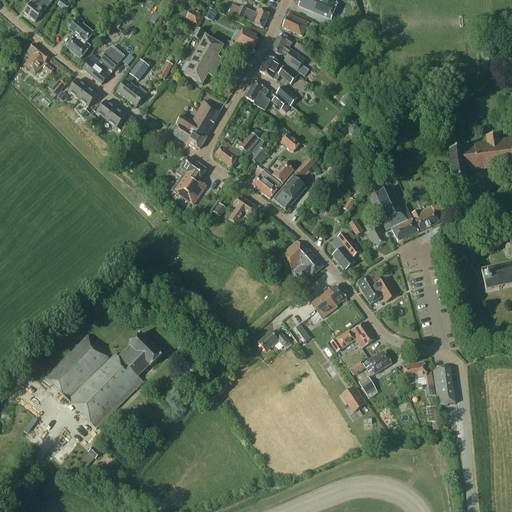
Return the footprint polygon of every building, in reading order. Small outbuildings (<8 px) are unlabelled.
[(43,0),(39,5),(33,1),(23,13),(35,23),(45,12),(44,11),(54,0),(43,0)] [(61,0),(57,6),(66,12),(70,5),(62,0),(61,0)] [(301,0),(298,8),(331,21),(337,5),(335,5),(337,0),(301,0)] [(240,8),(234,5),(230,14),(236,17),(263,29),(270,15),(257,9),(255,15),(246,11),(246,10),(241,7),(240,8)] [(217,17),(218,14),(209,10),(205,19),(213,23),(217,17)] [(196,24),(200,18),(193,14),(189,19),(196,24)] [(282,28),(302,37),(309,23),(289,14),(282,28)] [(84,22),(78,18),(76,21),(68,30),(76,36),(66,49),(81,60),(91,47),(86,44),(94,34),(82,25),(84,22)] [(251,47),(254,49),(259,40),(256,38),(257,35),(243,28),(234,43),(249,51),(251,47)] [(206,35),(197,29),(192,37),(202,42),(206,35)] [(305,60),(289,49),(292,44),(279,37),(271,51),(284,58),(286,58),(284,62),(298,72),(301,67),(305,60)] [(223,48),(205,38),(184,76),(202,86),(208,76),(212,78),(222,61),(218,58),(223,48)] [(102,41),(102,42),(107,47),(110,44),(106,41),(104,39),(102,41)] [(43,65),(43,66),(50,57),(34,44),(27,53),(32,57),(24,66),(35,75),(43,65)] [(94,56),(83,71),(101,86),(113,72),(112,72),(122,60),(110,50),(100,62),(94,56)] [(129,66),(135,59),(130,55),(124,62),(129,66)] [(296,77),(283,66),(267,58),(259,72),(273,80),(276,81),(279,76),(290,85),(296,77)] [(149,68),(141,61),(130,75),(138,82),(149,68)] [(158,76),(165,80),(173,66),(166,62),(158,76)] [(43,70),(50,75),(54,69),(47,65),(43,70)] [(298,72),(297,72),(305,78),(309,72),(301,66),(301,67),(298,72)] [(78,101),(88,88),(78,81),(68,93),(78,101)] [(139,88),(137,90),(126,81),(117,93),(136,108),(147,94),(139,88)] [(57,97),(68,85),(64,82),(61,85),(60,85),(57,88),(56,87),(51,93),(57,97)] [(253,105),(265,112),(268,105),(270,102),(265,99),(269,92),(264,88),(254,83),(245,98),(254,104),(253,105)] [(277,94),(290,107),(297,100),(283,87),(277,94)] [(88,88),(78,101),(89,108),(98,96),(88,88)] [(57,99),(64,104),(68,98),(62,93),(57,99)] [(272,102),(281,110),(287,104),(278,96),(272,102)] [(354,102),(347,96),(340,103),(347,110),(354,102)] [(107,122),(116,109),(106,102),(97,114),(107,122)] [(196,151),(200,150),(206,139),(215,125),(214,124),(221,112),(217,109),(205,102),(192,123),(181,117),(176,125),(179,127),(173,136),(196,151)] [(116,109),(107,122),(117,130),(126,117),(116,109)] [(84,121),(90,114),(84,110),(79,117),(84,121)] [(326,136),(340,120),(336,116),(322,132),(326,136)] [(281,140),(286,133),(278,126),(273,133),(281,140)] [(351,126),(348,129),(348,133),(351,136),(355,136),(358,133),(358,129),(355,126),(351,126)] [(255,130),(252,135),(260,139),(262,133),(255,130)] [(258,140),(251,134),(242,145),(238,142),(232,149),(225,143),(215,157),(230,169),(240,156),(241,156),(244,152),(247,154),(249,151),(254,156),(250,160),(258,166),(266,156),(259,150),(264,144),(259,139),(258,140)] [(281,144),(293,153),(300,145),(287,135),(281,144)] [(511,138),(499,140),(499,135),(486,137),(487,143),(474,145),(475,149),(449,152),(453,181),(467,179),(466,171),(490,168),(491,172),(511,169),(511,138)] [(302,179),(316,163),(314,162),(316,160),(311,156),(296,173),(293,177),(292,177),(288,182),(288,183),(279,194),(279,193),(272,201),(273,202),(273,204),(277,207),(278,206),(286,213),(306,189),(299,182),(302,179)] [(181,178),(171,192),(193,207),(207,187),(199,182),(207,171),(188,158),(181,169),(182,169),(179,173),(184,176),(182,179),(181,178)] [(270,200),(280,188),(294,171),(284,163),(272,177),(264,171),(252,186),(270,200)] [(392,188),(370,198),(386,233),(391,230),(398,243),(418,233),(412,220),(403,202),(400,204),(392,188)] [(235,212),(230,220),(238,226),(244,218),(249,221),(258,209),(240,196),(231,209),(235,212)] [(349,213),(355,202),(350,199),(343,210),(349,213)] [(445,210),(447,214),(453,212),(447,200),(422,212),(423,213),(420,214),(418,211),(412,214),(421,232),(439,224),(435,214),(445,210)] [(213,212),(220,218),(226,210),(219,204),(213,212)] [(320,206),(318,213),(325,215),(326,208),(320,206)] [(349,225),(356,237),(363,233),(355,221),(349,225)] [(389,242),(380,227),(366,235),(373,247),(376,245),(378,248),(389,242)] [(350,233),(345,236),(351,243),(356,240),(350,233)] [(359,253),(351,243),(345,236),(344,234),(332,244),(338,252),(332,257),(345,272),(355,264),(352,260),(359,253)] [(307,252),(297,242),(279,257),(293,273),(302,283),(310,276),(312,278),(323,268),(308,251),(307,252)] [(511,287),(511,265),(481,273),(486,293),(511,287)] [(388,278),(381,282),(375,273),(357,284),(370,305),(382,298),(386,305),(400,296),(388,278)] [(328,288),(309,301),(321,319),(337,308),(336,307),(346,299),(337,286),(330,291),(328,288)] [(361,350),(375,341),(364,323),(337,341),(331,345),(336,354),(342,350),(355,341),(361,350)] [(300,326),(295,329),(299,334),(304,330),(300,326)] [(289,342),(279,331),(274,336),(271,333),(258,344),(266,353),(271,348),(272,349),(279,343),(284,348),(284,347),(289,343),(289,342)] [(96,430),(142,384),(143,383),(138,378),(149,366),(151,368),(162,357),(141,335),(129,346),(132,350),(121,361),(115,355),(109,360),(87,337),(45,379),(96,430)] [(392,365),(384,352),(351,372),(354,378),(367,370),(371,377),(392,365)] [(425,366),(424,364),(403,367),(406,381),(407,386),(415,385),(414,379),(427,377),(428,386),(433,385),(430,365),(425,366)] [(450,369),(444,367),(433,369),(438,407),(455,405),(450,369)] [(31,376),(40,393),(45,390),(36,374),(31,376)] [(359,385),(365,395),(375,389),(369,379),(359,385)] [(223,381),(218,385),(224,390),(228,386),(223,381)] [(355,387),(341,397),(353,414),(366,405),(355,387)] [(434,387),(426,388),(428,398),(436,397),(434,387)] [(427,408),(429,424),(432,424),(435,423),(437,423),(435,407),(427,408)] [(84,471),(101,454),(93,447),(88,453),(89,454),(78,465),(84,471)]
